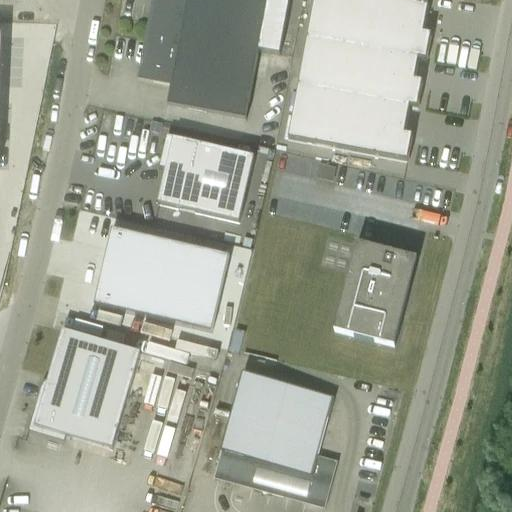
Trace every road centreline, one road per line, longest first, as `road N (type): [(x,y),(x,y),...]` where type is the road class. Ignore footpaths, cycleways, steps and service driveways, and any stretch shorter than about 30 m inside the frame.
road 1 (unclassified): [(394,511),(467,232),(511,2)]
road 2 (unclassified): [(88,0),(24,317),(0,396)]
